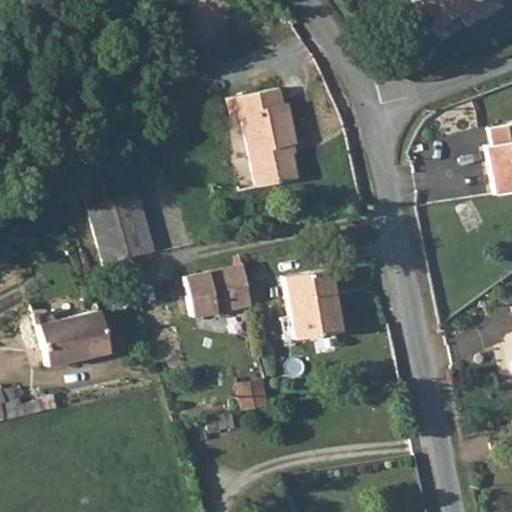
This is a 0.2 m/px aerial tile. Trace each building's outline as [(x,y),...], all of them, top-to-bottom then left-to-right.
[(418,0),(433,22),(454,8),(463,22),(479,12),(483,17),(498,6),(494,0),(418,0)] [(190,45),(159,59),(170,83),(201,70),(190,45)] [(273,95),(227,106),(230,122),(235,121),(251,195),(294,185),(286,152),(292,151),(283,110),(277,111),(273,95)] [(511,199),(511,150),(484,156),(494,203),(511,199)] [(83,219),(99,277),(125,269),(110,212),(83,219)] [(246,262),(235,265),(231,246),(174,259),(187,325),(259,309),(251,267),(246,262)] [(324,275),(278,284),(286,323),(276,325),(281,348),(337,337),(324,275)] [(42,370),(104,357),(95,316),(33,330),(42,370)] [(236,403),(261,399),(256,374),(231,379),(236,403)] [(0,413),(19,412),(16,387),(0,388),(0,413)]
